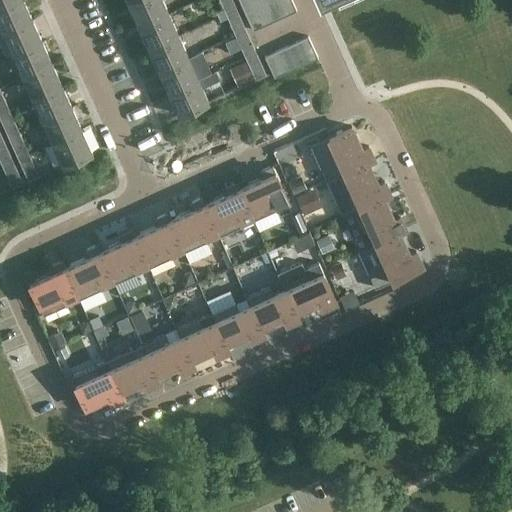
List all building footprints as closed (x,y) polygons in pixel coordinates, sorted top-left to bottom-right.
[(0,27),(2,31),(31,18),(22,0),(12,0),(0,5),(0,27)] [(138,25),(167,12),(161,0),(133,0),(128,3),(138,25)] [(219,0),(223,9),(234,4),(232,0),(219,0)] [(264,24),(274,20),(265,0),(259,0),(254,3),(264,24)] [(265,0),(274,20),(285,15),(278,0),(265,0)] [(278,0),(285,15),(296,10),(291,0),(278,0)] [(252,29),(264,24),(254,3),(242,8),(252,29)] [(237,10),(226,15),(235,34),(246,29),(237,10)] [(148,47),(177,34),(167,12),(138,25),(148,47)] [(12,53),(41,40),(31,18),(2,31),(12,53)] [(243,53),(254,49),(246,29),(235,34),(243,53)] [(177,34),(148,47),(158,69),(187,56),(177,34)] [(296,40),(306,62),(317,57),(308,35),(296,40)] [(21,76),(50,62),(41,40),(12,53),(21,76)] [(296,67),(306,62),(296,40),(286,45),(296,67)] [(285,72),(296,67),(286,45),(275,50),(285,72)] [(274,77),(285,72),(275,50),(264,55),(274,77)] [(257,54),(246,59),(255,79),(266,74),(257,54)] [(187,56),(158,69),(168,91),(197,78),(187,56)] [(50,62),(21,76),(31,98),(60,84),(50,62)] [(197,78),(168,91),(178,113),(207,100),(197,78)] [(60,84),(31,98),(41,120),(70,106),(60,84)] [(70,106),(41,120),(51,142),(80,128),(70,106)] [(9,111),(0,115),(0,120),(6,135),(17,130),(9,111)] [(326,178),(336,174),(343,170),(343,171),(367,160),(367,161),(374,158),(368,145),(361,148),(351,125),(310,143),(326,178)] [(80,128),(51,142),(61,164),(90,150),(80,128)] [(15,154),(26,149),(17,130),(6,135),(15,154)] [(0,161),(10,157),(1,137),(0,137),(0,161)] [(29,155),(18,160),(26,179),(37,174),(29,155)] [(377,183),(367,161),(367,160),(343,171),(343,170),(336,174),(326,178),(341,213),(351,209),(359,205),(359,206),(382,195),(383,196),(389,193),(383,180),(377,183)] [(12,162),(2,167),(10,187),(21,182),(12,162)] [(251,216),(252,219),(277,208),(276,205),(288,200),(271,164),(258,170),(261,177),(239,186),(239,187),(252,216),(251,216)] [(239,187),(239,186),(236,180),(223,186),(226,192),(204,202),(217,232),(216,232),(217,235),(242,224),(241,221),(251,216),(252,216),(239,187)] [(204,202),(201,195),(188,201),(191,208),(169,218),(182,248),(181,248),(182,250),(207,239),(206,237),(216,232),(217,232),(204,202)] [(392,218),(383,196),(382,195),(359,206),(359,205),(351,209),(367,244),(375,240),(375,241),(398,230),(398,231),(405,228),(399,215),(392,218)] [(169,218),(166,211),(153,217),(156,224),(134,234),(147,263),(146,264),(148,266),(172,255),(171,253),(181,248),(182,248),(169,218)] [(134,234),(131,227),(118,233),(121,240),(99,250),(112,279),(111,280),(113,282),(137,271),(136,269),(146,264),(147,263),(134,234)] [(374,287),(392,279),(422,265),(415,250),(408,253),(398,231),(398,230),(375,241),(375,240),(367,244),(357,248),(374,287)] [(99,250),(96,243),(83,249),(86,256),(64,265),(64,266),(77,295),(76,295),(78,298),(102,287),(101,284),(111,280),(112,279),(99,250)] [(64,266),(64,265),(61,259),(48,265),(51,271),(28,282),(43,314),(67,303),(66,300),(76,295),(77,295),(64,266)] [(275,270),(284,288),(295,311),(296,311),(317,301),(320,308),(336,301),(322,271),(308,277),(300,259),(275,270)] [(245,297),(249,304),(260,327),(261,327),(282,317),(285,323),(299,317),(296,311),(295,311),(284,288),(273,293),(270,286),(245,297)] [(210,312),(214,320),(214,319),(225,343),(226,342),(247,333),(250,339),(264,333),(261,327),(260,327),(249,304),(238,309),(235,301),(210,312)] [(229,349),(226,342),(225,343),(214,319),(214,320),(203,325),(200,317),(175,328),(179,336),(179,335),(190,359),(191,358),(212,348),(215,355),(229,349)] [(168,340),(165,333),(140,344),(144,351),(155,374),(156,374),(177,364),(180,371),(194,365),(191,358),(190,359),(179,335),(179,336),(168,340)] [(105,360),(109,367),(120,390),(121,390),(142,380),(145,387),(159,381),(156,374),(155,374),(144,351),(133,356),(130,349),(105,360)] [(98,372),(95,365),(70,375),(84,406),(107,396),(110,403),(124,396),(121,390),(120,390),(109,367),(98,372)]
